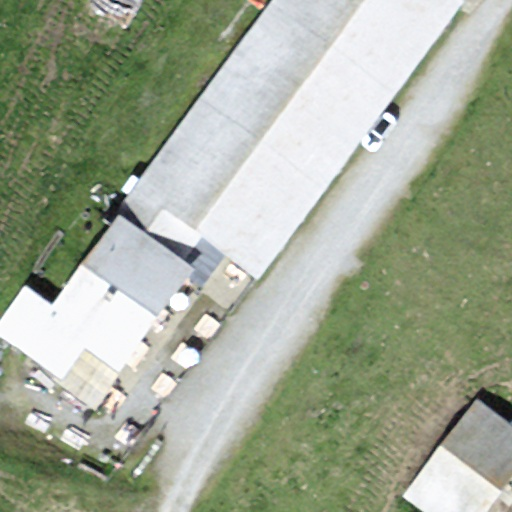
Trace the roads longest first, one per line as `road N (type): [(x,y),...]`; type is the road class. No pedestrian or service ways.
road 1 (track): [(505,0),(410,120),(182,497)]
road 2 (track): [(38,511),(182,497)]
